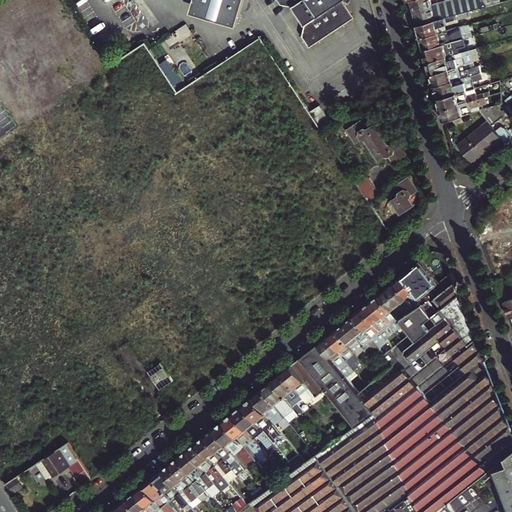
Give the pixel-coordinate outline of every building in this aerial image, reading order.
[(242,25),(249,0),(279,0),(283,5),(295,6),(306,25),(302,35),(309,47),(354,19),(343,1),(344,0),(197,0),(195,11),(242,25)] [(410,0),(418,25),(458,14),(488,5),(483,0),(410,0)] [(418,25),(421,37),(448,29),(447,25),(448,24),(448,22),(459,18),(458,14),(418,25)] [(165,38),(172,48),(193,34),(186,24),(165,38)] [(425,49),(464,38),(468,37),(466,30),(462,31),(461,31),(459,31),(457,27),(448,29),(421,37),(425,49)] [(428,61),(460,52),(458,44),(465,42),(464,38),(425,49),(428,61)] [(180,44),(173,48),(187,69),(194,65),(180,44)] [(163,45),(159,48),(165,58),(170,55),(163,45)] [(463,51),(460,52),(428,61),(432,73),(459,65),(466,63),(463,51)] [(173,70),(178,67),(171,58),(167,61),(173,70)] [(435,85),(473,74),(487,70),(486,65),(481,66),(480,65),(461,71),(459,65),(432,73),(435,85)] [(181,82),(186,80),(179,70),(175,73),(181,82)] [(439,98),(476,87),(477,87),(473,74),(435,85),(439,98)] [(442,109),(485,97),(492,95),(490,90),(478,94),(476,87),(439,98),(442,109)] [(356,97),(359,102),(370,95),(367,90),(356,97)] [(487,101),(485,97),(442,109),(445,120),(480,110),(482,109),(480,103),(487,101)] [(496,105),(504,116),(505,115),(507,118),(511,114),(503,103),(496,105)] [(490,107),(499,120),(504,116),(496,105),(490,107)] [(313,113),(324,130),(334,123),(323,106),(313,113)] [(480,110),(493,125),(499,120),(490,107),(482,109),(480,110)] [(394,162),(409,153),(399,138),(392,143),(389,142),(376,122),(369,126),(366,125),(362,118),(347,127),(356,141),(364,137),(367,138),(380,159),(387,154),(390,155),(394,162)] [(502,138),(489,121),(460,145),(473,161),(502,138)] [(501,127),(497,131),(507,143),(511,138),(511,135),(507,130),(501,127)] [(367,171),(356,179),(367,173),(370,178),(360,185),(371,202),(383,195),(367,171)] [(367,173),(356,179),(360,185),(370,178),(367,173)] [(419,189),(410,175),(395,184),(400,191),(399,194),(393,198),(402,213),(416,203),(412,197),(412,194),(419,189)] [(435,314),(440,310),(426,293),(439,282),(422,260),(403,274),(425,301),(435,314)] [(444,307),(461,293),(453,271),(439,282),(445,290),(436,297),(444,307)] [(417,307),(425,301),(403,274),(395,281),(409,297),(410,296),(416,303),(414,304),(415,305),(417,307)] [(412,301),(409,297),(395,281),(387,287),(403,307),(404,307),(412,301)] [(395,313),(403,307),(387,287),(380,294),(395,313)] [(454,511),(448,502),(511,453),(511,425),(461,293),(444,307),(440,310),(435,314),(425,301),(417,307),(409,314),(401,320),(404,324),(417,340),(406,349),(406,354),(412,362),(400,372),(394,365),(368,385),(359,392),(355,388),(343,373),(339,367),(319,343),(302,357),(327,388),(357,425),(286,476),(275,484),(266,491),(252,501),(259,511),(454,511)] [(395,313),(380,294),(371,301),(390,324),(396,331),(400,327),(394,320),(398,317),(395,313)] [(362,308),(387,338),(391,334),(386,327),(390,324),(371,301),(362,308)] [(409,314),(417,307),(415,305),(407,311),(409,314)] [(394,347),(387,338),(362,308),(353,315),(372,338),(377,335),(382,342),(384,340),(387,344),(391,350),(392,350),(394,347)] [(406,311),(398,317),(401,320),(409,314),(407,311),(406,311)] [(372,338),(353,315),(345,322),(366,347),(368,349),(372,354),(374,352),(372,350),(378,345),(372,338)] [(404,324),(401,320),(398,317),(394,320),(400,327),(404,324)] [(345,322),(336,329),(356,353),(361,349),(363,350),(366,347),(345,322)] [(396,331),(390,324),(386,327),(391,334),(396,331)] [(328,336),(354,369),(355,369),(359,366),(354,360),(352,359),(350,357),(356,353),(336,329),(328,336)] [(377,335),(372,338),(378,345),(381,349),(387,344),(384,340),(382,342),(377,335)] [(351,371),(354,369),(328,336),(319,343),(339,367),(345,362),(349,368),(351,371)] [(356,353),(359,356),(368,349),(366,347),(363,350),(361,349),(356,353)] [(391,350),(385,355),(394,365),(400,360),(392,350),(391,350)] [(292,365),(313,390),(317,395),(327,388),(302,357),(292,365)] [(343,373),(349,368),(345,362),(339,367),(343,373)] [(148,372),(152,378),(166,368),(162,363),(148,372)] [(303,398),(313,390),(292,365),(282,372),(303,398)] [(170,374),(166,368),(152,378),(156,383),(170,374)] [(300,414),(310,406),(303,398),(282,372),(273,380),(300,414)] [(156,383),(159,389),(174,380),(170,374),(156,383)] [(273,380),(263,388),(285,416),(290,422),(300,414),(273,380)] [(359,392),(368,385),(364,381),(355,388),(359,392)] [(253,396),(276,424),(285,416),(263,388),(253,396)] [(288,439),(276,424),(253,396),(243,404),(265,430),(278,447),(281,444),(288,439)] [(265,430),(243,404),(234,412),(255,438),(258,435),(272,452),(278,447),(265,430)] [(268,454),(255,438),(234,412),(224,420),(256,460),(259,457),(262,460),(268,454)] [(256,460),(224,420),(214,428),(242,461),(247,468),(256,460)] [(242,461),(214,428),(206,434),(225,458),(228,455),(236,466),(242,461)] [(233,468),(225,458),(206,434),(197,442),(216,465),(219,463),(227,473),(233,468)] [(268,454),(272,452),(258,435),(255,438),(268,454)] [(220,487),(228,481),(216,465),(197,442),(189,448),(216,482),(220,487)] [(61,448),(38,463),(42,470),(43,469),(49,477),(54,474),(55,476),(71,465),(77,475),(74,477),(80,486),(91,477),(85,468),(74,451),(68,455),(70,457),(67,459),(61,448)] [(180,455),(199,478),(202,476),(211,487),(216,482),(189,448),(180,455)] [(511,511),(511,453),(448,502),(454,511),(511,511)] [(180,455),(171,462),(199,496),(207,489),(199,478),(180,455)] [(259,463),(256,460),(247,468),(249,471),(259,463)] [(163,469),(190,503),(199,496),(171,462),(163,469)] [(216,465),(228,481),(229,481),(238,474),(233,468),(227,473),(219,463),(216,465)] [(163,469),(154,476),(172,499),(175,496),(184,507),(186,505),(190,510),(193,507),(190,503),(163,469)] [(286,476),(282,472),(272,480),(275,484),(286,476)] [(145,483),(168,511),(177,511),(178,511),(169,501),(172,499),(154,476),(145,483)] [(275,484),(272,480),(262,487),(266,491),(275,484)] [(168,511),(145,483),(136,490),(153,511),(168,511)] [(127,498),(138,511),(153,511),(136,490),(127,498)] [(202,501),(199,496),(190,503),(193,507),(202,501)] [(138,511),(127,498),(119,505),(124,511),(138,511)]
